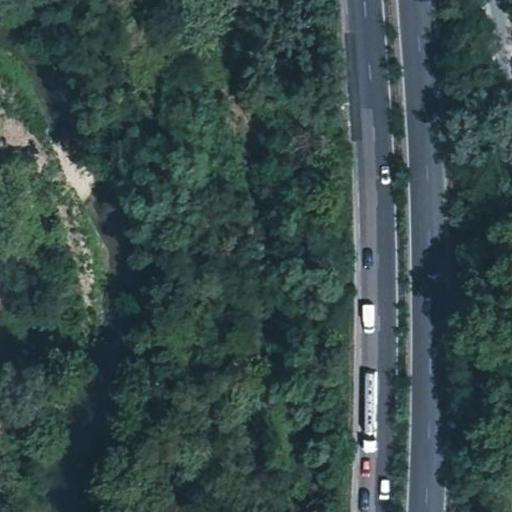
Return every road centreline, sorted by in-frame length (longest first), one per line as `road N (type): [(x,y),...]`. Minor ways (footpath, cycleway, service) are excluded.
road 1 (trunk): [(293,0),(339,511)]
road 2 (trunk): [(389,511),(345,0)]
road 3 (primary): [(426,511),(433,235),(414,0)]
road 4 (primary): [(364,0),(382,243),(374,511)]
